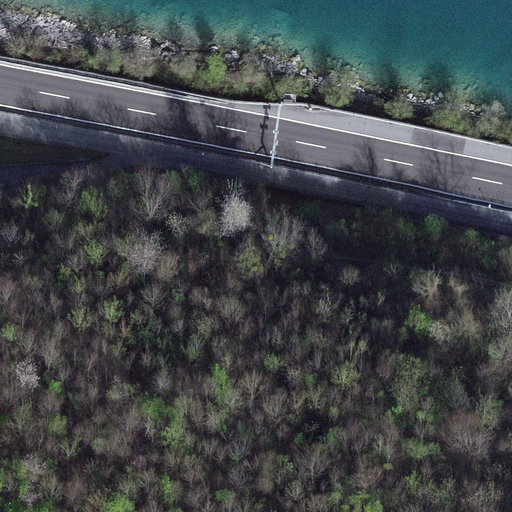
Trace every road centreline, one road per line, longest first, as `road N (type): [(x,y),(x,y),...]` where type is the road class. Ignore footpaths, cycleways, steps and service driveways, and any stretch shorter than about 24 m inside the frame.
road 1 (motorway): [(511,186),(0,84)]
road 2 (residential): [(511,225),(168,154)]
road 3 (residential): [(0,124),(168,154)]
road 4 (residential): [(168,154),(0,176)]
